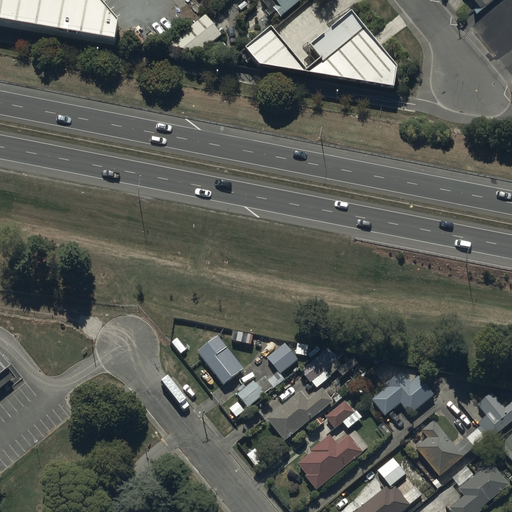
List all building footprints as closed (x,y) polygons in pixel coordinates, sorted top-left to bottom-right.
[(0,0),(0,27),(115,47),(118,29),(95,0),(0,0)] [(264,0),(261,3),(269,13),(266,15),(270,20),(276,15),(281,22),(307,0),(264,0)] [(487,0),(471,0),(478,8),(487,0)] [(248,1),(235,12),(242,21),(255,10),(248,1)] [(511,5),(503,13),(511,24),(511,5)] [(395,95),(399,74),(353,19),(312,53),(322,66),(308,78),(272,35),(247,55),(261,72),(395,95)] [(205,21),(167,52),(199,61),(222,42),(205,21)] [(226,42),(209,56),(217,65),(230,54),(228,51),(231,48),(226,42)] [(253,338),(234,334),(232,343),(252,347),(253,338)] [(218,340),(198,356),(224,389),(244,373),(218,340)] [(178,341),(172,345),(181,357),(187,353),(178,341)] [(285,347),(267,361),(280,377),(298,363),(285,347)] [(301,376),(311,386),(325,374),(330,379),(342,368),(328,352),(301,376)] [(0,388),(12,379),(5,371),(10,367),(8,365),(0,355),(0,388)] [(338,373),(343,380),(354,370),(349,364),(338,373)] [(285,383),(277,375),(268,383),(265,379),(255,387),(254,385),(247,391),(244,387),(238,392),(241,396),(237,399),(248,412),(265,398),(272,390),(275,393),(285,383)] [(372,404),(385,420),(401,408),(410,419),(434,400),(418,380),(410,387),(402,377),(386,390),(387,392),(372,404)] [(286,446),(333,406),(323,393),(308,405),(301,396),(267,424),(286,446)] [(487,440),(488,439),(491,443),(511,425),(511,406),(506,412),(492,396),(477,409),(487,420),(479,427),(481,430),(479,431),(478,432),(464,444),(456,451),(435,425),(422,436),(428,443),(416,453),(440,482),(465,461),(464,460),(472,454),(474,452),(487,440)] [(239,405),(230,412),(236,421),(245,414),(239,405)] [(345,405),(325,420),(335,433),(343,426),(348,432),(362,422),(356,414),(354,416),(345,405)] [(353,430),(333,442),(330,439),(311,455),(313,456),(298,469),(307,479),(305,481),(317,495),(357,461),(359,462),(364,458),(362,456),(368,451),(355,435),(356,435),(353,430)] [(511,438),(499,449),(511,464),(511,438)] [(255,451),(247,456),(257,471),(264,466),(255,451)] [(393,462),(378,475),(391,490),(406,478),(393,462)] [(482,511),(509,488),(490,466),(459,493),(465,499),(450,511),(482,511)] [(469,466),(452,481),(455,485),(452,487),(456,491),(458,489),(460,491),(477,476),(469,466)] [(407,511),(410,510),(395,493),(390,496),(387,492),(362,511),(407,511)]
